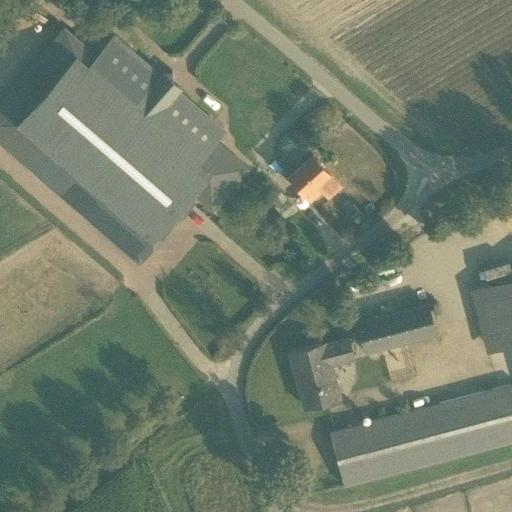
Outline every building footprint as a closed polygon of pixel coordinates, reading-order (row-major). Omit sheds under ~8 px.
[(102,194),(85,214),(139,261),(157,240),(153,236),(173,212),(178,216),(193,198),(189,194),(192,191),(212,208),(247,167),(216,139),(224,130),(178,90),(181,87),(163,71),(160,74),(114,34),(97,54),(65,26),(47,47),(67,64),(18,121),(102,194)] [(328,194),(340,183),(313,153),(289,174),(310,197),(321,187),(328,194)] [(511,277),(474,288),(490,350),(511,344),(511,277)] [(366,351),(435,333),(427,302),(357,320),(366,351)] [(353,354),(348,337),(325,343),(325,341),(290,351),(304,405),(340,396),(330,360),(353,354)] [(511,382),(329,430),(344,484),(511,439),(511,382)]
